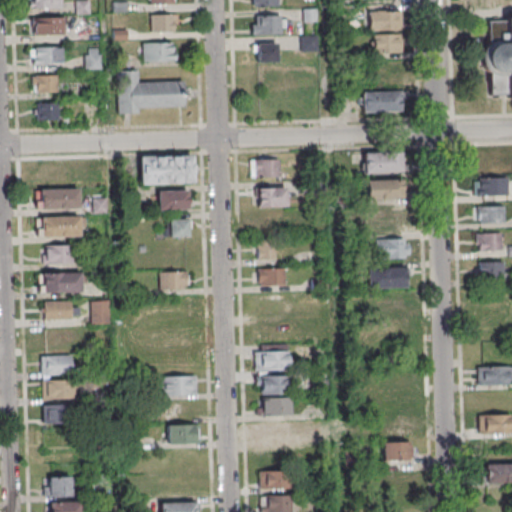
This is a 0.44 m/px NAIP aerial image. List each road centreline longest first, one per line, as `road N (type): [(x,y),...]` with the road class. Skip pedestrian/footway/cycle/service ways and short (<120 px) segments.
road 1 (residential): [(233,511),(216,0)]
road 2 (residential): [(451,511),(434,0)]
road 3 (residential): [(511,130),(0,146)]
road 4 (residential): [(0,211),(9,511)]
